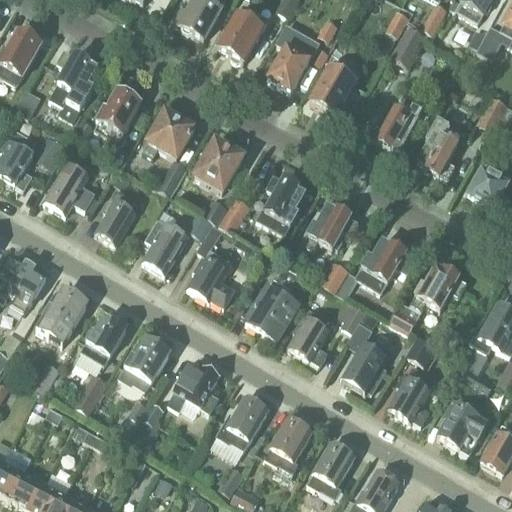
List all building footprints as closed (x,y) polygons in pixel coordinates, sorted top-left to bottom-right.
[(115,0),(130,8),(130,7),(141,13),(148,0),(115,0)] [(177,35),(202,49),(219,18),(225,7),(212,0),(198,0),(196,5),(195,4),(184,23),(180,21),(173,32),(178,35),(177,35)] [(297,5),(287,0),(285,0),(275,20),(285,26),(297,5)] [(420,0),(437,9),(442,0),(420,0)] [(454,18),(476,31),(481,22),(482,22),(494,0),(463,0),(458,10),(459,10),(454,18)] [(426,24),(438,31),(444,18),(433,12),(426,24)] [(511,45),(508,54),(511,56),(511,13),(503,30),(504,31),(499,39),(511,45)] [(216,57),(242,71),(261,38),(260,38),(266,28),(241,14),(235,24),(234,24),(216,57)] [(387,39),(397,45),(408,27),(397,20),(387,39)] [(316,43),(327,50),(335,35),(324,29),(316,43)] [(388,67),(407,77),(424,47),(404,37),(388,67)] [(0,86),(14,95),(20,84),(20,85),(38,54),(36,52),(37,50),(27,44),(25,46),(15,40),(4,59),(1,57),(0,58),(0,86)] [(265,88),(288,101),(312,61),(289,48),(265,88)] [(78,61),(71,64),(71,65),(62,60),(55,72),(64,77),(55,93),(55,94),(47,108),(60,116),(57,122),(71,129),(77,119),(83,109),(84,110),(91,97),(86,94),(95,78),(87,73),(87,66),(78,61)] [(308,110),(334,125),(353,92),(352,91),(357,83),(332,68),(327,77),(326,77),(308,110)] [(29,98),(17,120),(31,129),(44,106),(29,98)] [(132,102),(125,104),(115,99),(103,119),(100,117),(94,128),(98,130),(92,140),(119,155),(125,145),(121,142),(139,112),(136,104),(132,102)] [(491,142),(506,115),(488,107),(474,132),(491,142)] [(366,144),(375,149),(374,150),(389,159),(390,157),(397,162),(420,121),(411,115),(405,125),(392,118),(382,136),(374,132),(366,144)] [(145,151),(174,168),(192,138),(176,129),(174,132),(160,125),(145,151)] [(83,128),(70,149),(78,154),(91,132),(83,128)] [(437,184),(445,189),(452,176),(445,171),(455,152),(441,144),(447,135),(435,128),(423,149),(426,151),(414,171),(423,176),(422,177),(437,185),(437,184)] [(13,193),(22,198),(29,186),(21,181),(31,164),(27,162),(32,153),(11,141),(5,150),(0,158),(0,162),(1,164),(0,166),(0,186),(13,194),(13,193)] [(42,168),(53,175),(65,155),(54,148),(42,168)] [(193,185),(220,201),(241,166),(213,150),(193,185)] [(110,173),(121,178),(130,161),(120,155),(110,173)] [(173,170),(157,196),(171,206),(187,177),(173,170)] [(86,186),(64,173),(59,182),(58,181),(42,211),(64,224),(81,195),(86,186)] [(464,201),(491,216),(507,189),(480,173),(464,201)] [(273,238),(283,243),(288,234),(289,235),(295,223),(292,221),(303,203),(295,198),(296,197),(280,188),(280,189),(272,185),(265,197),(273,202),(263,220),(278,229),(273,238)] [(93,242),(114,255),(133,223),(120,214),(125,207),(114,200),(109,208),(108,207),(101,220),(105,222),(93,242)] [(98,208),(91,204),(84,216),(91,220),(98,208)] [(217,233),(236,245),(237,243),(231,240),(247,215),(234,206),(217,233)] [(225,218),(213,211),(204,227),(216,234),(225,218)] [(317,251),(331,259),(333,255),(336,257),(341,248),(338,246),(341,241),(348,245),(356,232),(348,227),(333,218),(333,219),(325,215),(314,235),(311,233),(305,244),(300,254),(312,260),(317,251)] [(201,248),(211,232),(196,222),(186,238),(201,248)] [(194,258),(204,264),(221,238),(211,232),(201,248),(194,258)] [(140,270),(163,284),(180,254),(185,246),(163,233),(158,241),(140,270)] [(360,277),(354,287),(378,302),(385,292),(386,292),(395,277),(405,282),(412,269),(403,264),(404,263),(388,253),(387,255),(380,250),(370,267),(366,265),(359,276),(360,277)] [(209,307),(222,315),(231,300),(218,292),(225,281),(224,280),(230,272),(208,259),(203,267),(200,266),(191,281),(194,282),(185,296),(208,310),(209,307)] [(9,313),(23,321),(28,313),(45,285),(12,265),(0,285),(0,309),(2,311),(8,301),(14,304),(9,313)] [(320,292),(334,300),(346,279),(332,271),(320,292)] [(259,341),(282,305),(297,281),(286,275),(275,291),(272,289),(268,296),(266,296),(244,331),(259,341)] [(424,312),(438,320),(448,303),(456,307),(464,293),(456,288),(456,287),(442,279),(441,280),(433,276),(422,295),(419,293),(413,305),(408,315),(419,321),(424,312)] [(75,302),(70,304),(61,299),(51,317),(47,315),(40,327),(41,327),(34,338),(47,345),(48,344),(61,351),(66,343),(67,343),(85,314),(85,308),(75,302)] [(282,305),(259,341),(274,350),(296,314),(282,305)] [(357,318),(348,312),(346,310),(331,332),(343,339),(346,335),(357,318)] [(458,371),(467,377),(477,359),(484,363),(489,355),(500,361),(500,360),(508,365),(511,358),(511,323),(495,313),(476,347),(472,345),(458,371)] [(308,370),(317,375),(324,363),(316,357),(325,342),(325,341),(330,332),(308,319),(302,328),(300,327),(291,342),(294,344),(286,357),(308,371),(308,370)] [(116,327),(110,329),(102,325),(92,341),(90,340),(84,351),(85,351),(79,361),(102,374),(107,365),(108,365),(125,337),(124,332),(116,327)] [(369,339),(357,332),(345,352),(357,359),(340,389),(343,391),(346,393),(347,393),(363,402),(365,399),(370,401),(383,378),(379,376),(389,359),(366,346),(369,339)] [(412,344),(399,365),(422,380),(435,359),(412,344)] [(154,350),(150,353),(144,349),(133,366),(130,364),(122,376),(123,377),(117,387),(129,395),(130,393),(143,400),(148,392),(149,392),(167,363),(161,359),(161,355),(154,350)] [(46,370),(31,396),(43,403),(59,377),(46,370)] [(496,392),(511,401),(511,373),(508,371),(496,392)] [(199,417),(207,422),(215,408),(207,403),(216,388),(201,378),(200,379),(189,373),(172,401),(172,402),(166,413),(177,419),(184,409),(198,417),(199,417)] [(410,429),(419,434),(427,421),(418,416),(428,400),(427,400),(434,389),(411,376),(404,387),(400,385),(394,395),(398,397),(386,417),(409,431),(410,429)] [(467,394),(485,405),(491,393),(463,377),(452,396),(463,402),(467,394)] [(75,410),(87,418),(102,395),(89,387),(75,410)] [(456,404),(451,414),(450,414),(442,428),(445,430),(435,446),(458,459),(459,458),(467,463),(485,433),(462,421),(468,411),(456,404)] [(256,410),(250,412),(242,407),(231,425),(228,423),(215,445),(228,453),(229,451),(242,459),(247,451),(248,451),(265,421),(264,415),(256,410)] [(127,424),(137,430),(145,416),(135,410),(127,424)] [(141,428),(151,434),(161,419),(150,412),(141,428)] [(50,428),(55,419),(48,415),(43,425),(50,428)] [(55,419),(50,428),(56,432),(61,422),(55,419)] [(263,468),(276,476),(272,481),(286,490),(291,482),(296,473),(293,471),(310,442),(285,428),(268,457),(269,458),(263,468)] [(91,453),(97,443),(87,438),(82,448),(91,453)] [(478,471),(500,483),(511,461),(511,441),(510,440),(506,448),(495,441),(478,471)] [(106,448),(97,443),(91,453),(101,458),(106,448)] [(319,499),(333,507),(339,498),(335,496),(352,467),(328,453),(310,482),(312,483),(305,493),(318,501),(319,499)] [(133,477),(138,468),(131,464),(126,474),(133,477)] [(138,468),(133,477),(139,481),(144,471),(138,468)] [(2,469),(0,472),(0,505),(7,510),(23,480),(2,469)] [(218,496),(229,503),(242,482),(231,475),(218,496)] [(23,480),(7,510),(11,511),(31,511),(43,490),(23,480)] [(385,511),(397,493),(375,480),(363,500),(360,499),(352,511),(385,511)] [(60,511),(66,502),(62,500),(66,492),(58,487),(53,496),(43,490),(31,511),(60,511)] [(229,509),(234,511),(254,511),(257,507),(236,496),(229,509)] [(84,511),(66,502),(60,511),(84,511)]
